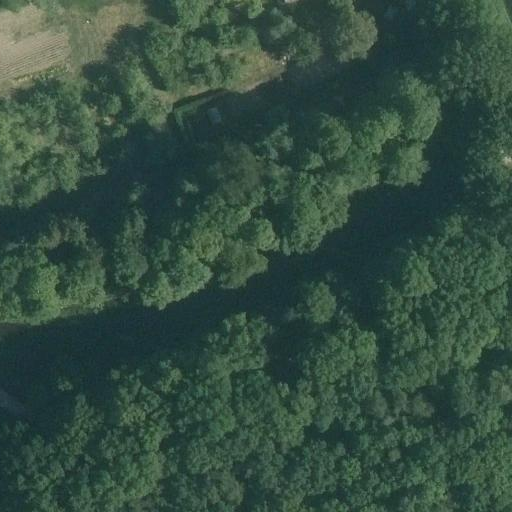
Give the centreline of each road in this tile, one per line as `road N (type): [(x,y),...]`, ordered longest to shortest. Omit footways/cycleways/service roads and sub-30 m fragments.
road 1 (unclassified): [(0,396),(42,417),(74,413),(511,209)]
road 2 (unclassified): [(511,178),(452,0)]
